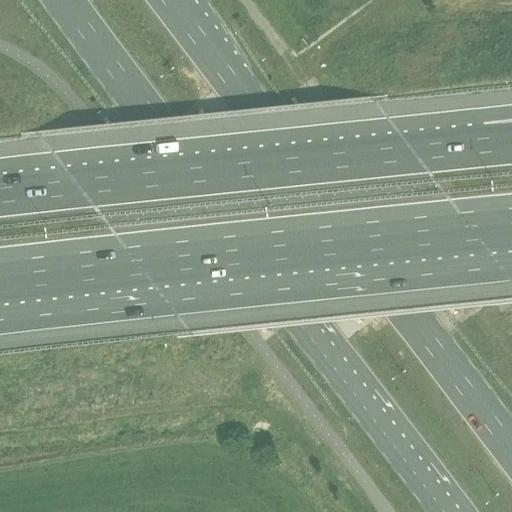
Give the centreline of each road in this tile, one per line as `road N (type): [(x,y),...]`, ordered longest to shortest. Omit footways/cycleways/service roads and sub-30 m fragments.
road 1 (primary): [(69,0),(456,511)]
road 2 (primary): [(511,448),(168,0)]
road 3 (motorway): [(0,276),(511,222)]
road 4 (motorway): [(487,145),(0,197)]
